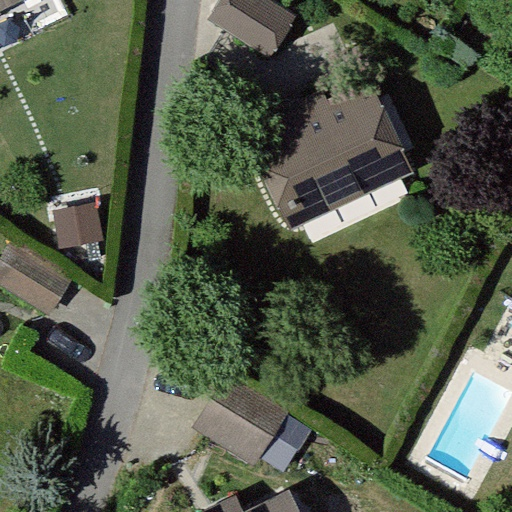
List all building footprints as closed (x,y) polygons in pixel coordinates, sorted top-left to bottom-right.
[(287,0),(218,0),(215,4),(275,48),(302,11),(287,0)] [(359,61),(232,115),(275,216),(402,162),(359,61)] [(511,323),(503,337),(511,342),(511,323)] [(252,456),(295,403),(240,358),(197,411),(252,456)] [(302,511),(282,467),(183,511),(302,511)]
